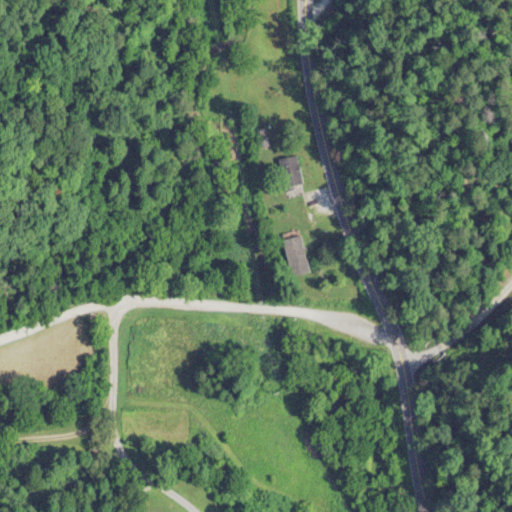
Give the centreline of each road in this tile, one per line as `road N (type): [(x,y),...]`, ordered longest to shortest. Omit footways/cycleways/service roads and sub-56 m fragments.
road 1 (secondary): [(429,511),(401,346),(355,240),(318,122),(306,0)]
road 2 (residential): [(401,346),(354,326),(252,304),(128,302),(0,339)]
road 3 (residential): [(260,511),(263,460),(156,365),(128,302)]
road 4 (residential): [(128,302),(130,367),(109,402),(56,434),(0,430)]
